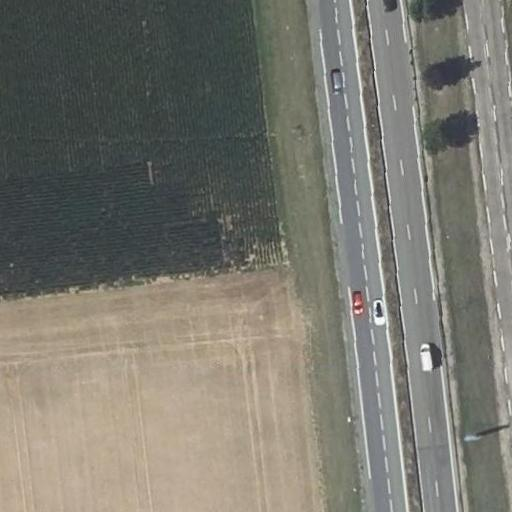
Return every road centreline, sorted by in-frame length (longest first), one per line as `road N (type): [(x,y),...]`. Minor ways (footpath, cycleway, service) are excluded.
road 1 (trunk): [(440,511),(383,0)]
road 2 (trunk): [(333,0),(390,511)]
